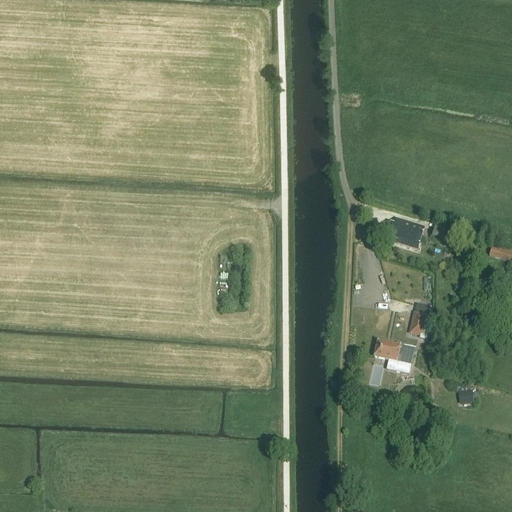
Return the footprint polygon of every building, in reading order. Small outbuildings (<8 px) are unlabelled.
[(418,251),(425,228),(396,220),(394,226),(391,225),(388,235),(391,236),(391,239),(398,241),(397,245),(418,251)] [(452,227),(439,223),(434,236),(448,241),(452,227)] [(511,251),(493,246),(489,258),(511,264),(511,251)] [(411,333),(428,336),(431,318),(432,308),(417,305),(411,333)] [(415,350),(378,342),(375,358),(390,361),(388,368),(408,372),(409,366),(412,366),(415,350)] [(460,406),(474,405),(473,392),(459,393),(460,406)]
